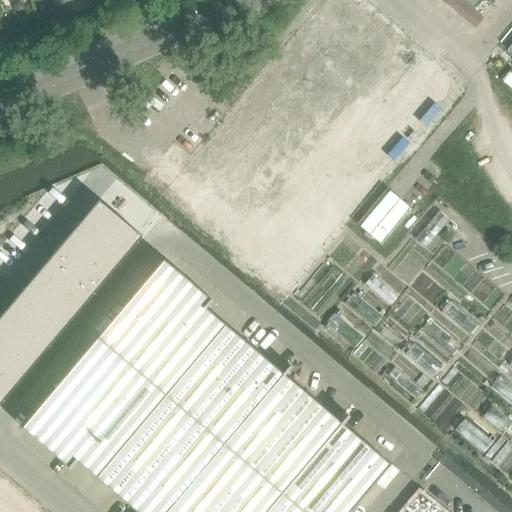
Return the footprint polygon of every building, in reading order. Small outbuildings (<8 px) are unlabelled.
[(487,0),(454,0),(480,21),(493,5),(487,0)] [(442,112),(461,90),(436,69),(416,91),(442,112)] [(382,245),(413,209),(389,189),(359,225),(382,245)] [(142,237),(99,200),(83,219),(126,255),(142,237)] [(440,211),(416,240),(426,248),(449,219),(440,211)] [(67,237),(111,274),(126,255),(83,219),(67,237)] [(52,256),(95,293),(111,274),(67,237),(52,256)] [(36,275),(79,311),(95,293),(52,256),(36,275)] [(68,467),(70,469),(77,461),(139,511),(350,511),(391,465),(343,425),(350,417),(348,415),(341,423),(285,375),(292,367),(290,366),(283,374),(206,308),(213,300),(211,299),(204,307),(165,274),(132,313),(124,306),(123,308),(130,315),(70,386),(63,379),(61,381),(68,388),(36,426),(75,459),(68,467)] [(20,293),(64,330),(79,311),(36,275),(20,293)] [(372,276),(365,284),(391,305),(398,297),(372,276)] [(4,312),(48,348),(64,330),(20,293),(4,312)] [(353,293),(345,303),(374,327),(382,317),(353,293)] [(450,301),(442,311),(469,334),(478,324),(450,301)] [(0,317),(0,340),(32,367),(48,348),(4,312),(0,317)] [(335,314),(327,324),(355,347),(364,337),(335,314)] [(432,322),(424,332),(451,355),(460,346),(432,322)] [(0,371),(16,386),(32,367),(0,340),(0,371)] [(414,344),(406,354),(434,377),(442,367),(414,344)] [(394,368),(388,375),(416,398),(422,391),(394,368)] [(0,403),(1,404),(16,386),(0,371),(0,403)] [(511,386),(499,376),(491,386),(511,402),(511,386)] [(492,406),(484,416),(502,431),(510,421),(492,406)] [(464,419),(456,429),(485,452),(493,442),(464,419)] [(0,511),(46,511),(0,473),(0,511)]
